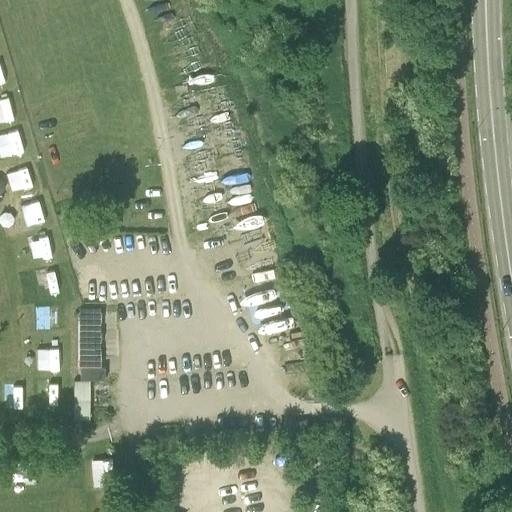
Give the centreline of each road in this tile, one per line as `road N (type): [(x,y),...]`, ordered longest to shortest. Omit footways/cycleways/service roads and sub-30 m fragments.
road 1 (unclassified): [(350,0),(367,242),(417,511)]
road 2 (secondary): [(511,282),(485,0)]
